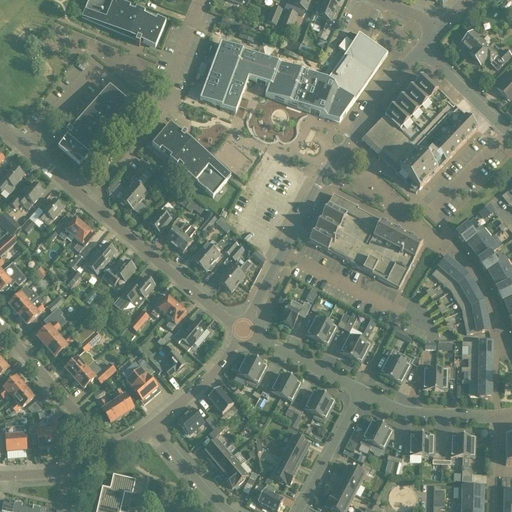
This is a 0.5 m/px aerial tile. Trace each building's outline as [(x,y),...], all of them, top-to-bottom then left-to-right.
[(165,25),(104,0),(89,0),(84,15),(82,18),(137,41),(135,46),(139,48),(140,45),(155,51),(165,25)] [(284,17),(280,28),(290,32),(297,14),(302,16),(304,12),(305,12),(309,0),(294,0),(293,5),(287,3),(283,13),(288,16),(287,18),(284,17)] [(315,13),(311,23),(315,25),(317,27),(322,30),(323,30),(324,27),(328,29),(330,22),(331,22),(334,15),(333,15),(336,6),(325,1),(319,15),(315,13)] [(282,13),(274,9),(267,25),(275,28),(282,13)] [(222,21),(220,26),(235,32),(237,26),(222,21)] [(323,30),(319,39),(320,40),(327,43),(328,43),(333,31),(328,29),(324,27),(323,30)] [(462,44),(461,45),(470,54),(471,53),(473,55),(478,50),(479,52),(480,50),(482,52),(487,48),(491,43),(487,38),(482,43),(473,33),(466,40),(464,40),(462,42),(462,44)] [(252,44),(253,40),(240,35),(238,39),(252,44)] [(326,84),(220,45),(200,101),(235,115),(248,80),(268,88),(265,97),(309,114),(314,116),(338,125),(342,120),(387,57),(359,37),(354,45),(346,39),(339,50),(346,55),(326,84)] [(324,50),(327,43),(320,40),(319,44),(320,48),(324,50)] [(290,52),(297,55),(300,46),(294,44),(290,52)] [(470,54),(468,56),(479,67),(486,60),(491,65),(490,66),(497,73),(501,69),(501,68),(505,64),(497,58),(487,48),(482,52),(480,50),(479,52),(478,50),(473,55),(471,53),(470,54)] [(511,58),(504,51),(497,58),(505,64),(511,58)] [(298,57),(285,52),(283,56),(296,61),(298,57)] [(206,66),(201,64),(197,76),(202,78),(206,66)] [(494,89),(509,103),(511,99),(511,75),(510,73),(494,89)] [(384,119),(364,139),(419,192),(477,131),(422,78),(414,87),(415,87),(413,89),(413,88),(405,96),(405,97),(403,98),(395,106),(396,107),(394,108),(386,116),(384,119)] [(80,166),(124,114),(131,107),(111,90),(73,135),(69,132),(66,135),(70,139),(61,149),(80,166)] [(184,135),(182,137),(180,139),(169,130),(155,147),(206,190),(204,193),(212,199),(229,180),(183,142),(187,138),(184,135)] [(24,177),(13,168),(0,183),(0,192),(1,194),(3,191),(10,196),(15,190),(13,189),(24,177)] [(173,180),(160,168),(156,173),(169,184),(173,180)] [(120,201),(127,207),(145,186),(151,178),(141,169),(134,177),(140,182),(135,187),(133,185),(120,201)] [(33,185),(22,198),(18,203),(14,200),(8,206),(15,211),(20,206),(28,212),(43,194),(33,185)] [(149,189),(145,186),(127,207),(133,213),(140,205),(147,196),(144,194),(149,189)] [(169,195),(163,189),(156,196),(163,202),(169,195)] [(511,202),(511,200),(506,194),(501,198),(508,206),(511,202)] [(333,197),(308,244),(398,291),(422,245),(357,211),(358,210),(333,197)] [(192,202),(187,198),(180,206),(185,210),(192,202)] [(37,220),(48,229),(63,210),(53,202),(37,220)] [(198,206),(193,202),(186,210),(191,214),(198,206)] [(493,212),(489,208),(480,215),(484,220),(493,212)] [(170,214),(164,209),(149,226),(159,234),(163,230),(170,222),(166,219),(170,214)] [(0,224),(13,237),(20,229),(3,214),(0,217),(0,224)] [(199,232),(204,237),(217,222),(211,217),(199,232)] [(64,243),(69,237),(74,241),(84,228),(74,219),(58,238),(64,243)] [(21,231),(27,236),(35,226),(29,221),(21,231)] [(457,236),(464,246),(466,244),(481,232),(473,223),(457,236)] [(165,241),(174,249),(191,228),(186,224),(179,232),(175,229),(170,235),(165,241)] [(230,232),(224,227),(221,230),(227,235),(230,232)] [(95,237),(84,228),(74,241),(79,245),(74,251),(79,255),(95,237)] [(196,233),(191,228),(174,249),(182,255),(192,244),(189,241),(196,233)] [(474,253),(488,241),(481,232),(466,244),(474,253)] [(42,245),(47,249),(57,237),(52,233),(42,245)] [(10,239),(0,246),(0,259),(16,246),(10,239)] [(479,263),(497,252),(488,241),(474,253),(480,262),(478,263),(479,263)] [(192,262),(199,269),(218,247),(212,243),(208,248),(206,246),(197,257),(192,262)] [(219,258),(217,256),(222,251),(225,247),(221,243),(218,247),(199,269),(205,274),(219,258)] [(239,248),(232,243),(224,253),(230,258),(239,248)] [(100,263),(105,267),(115,255),(105,246),(90,264),(95,269),(100,263)] [(244,254),(238,250),(231,258),(236,263),(244,254)] [(503,261),(497,252),(479,263),(485,273),(487,272),(504,262),(503,261)] [(250,259),(255,263),(259,257),(255,253),(250,259)] [(74,273),(75,272),(82,264),(84,262),(78,257),(69,268),(74,273)] [(431,278),(441,286),(455,268),(446,260),(431,278)] [(487,272),(493,281),(509,272),(504,262),(487,272)] [(125,263),(120,268),(115,275),(110,271),(102,279),(112,289),(115,286),(120,280),(124,284),(131,276),(135,271),(125,263)] [(217,284),(225,290),(243,268),(238,264),(233,269),(231,267),(217,284)] [(0,276),(0,292),(9,285),(10,287),(14,284),(18,288),(26,282),(12,265),(2,274),(2,275),(0,276)] [(243,277),(247,272),(243,268),(225,290),(231,295),(245,279),(243,277)] [(455,268),(441,286),(450,293),(468,279),(455,268)] [(41,282),(47,277),(41,270),(33,276),(36,280),(38,278),(41,282)] [(511,282),(511,276),(509,272),(493,281),(498,291),(511,282)] [(154,288),(144,279),(135,290),(131,287),(113,307),(121,314),(130,304),(138,310),(146,300),(145,299),(154,288)] [(468,279),(450,293),(455,303),(475,292),(468,279)] [(70,291),(74,286),(68,281),(64,286),(70,291)] [(511,282),(498,291),(496,292),(502,303),(504,302),(504,301),(511,297),(511,282)] [(25,289),(18,295),(19,297),(9,306),(18,317),(30,307),(30,306),(37,300),(38,300),(32,293),(30,294),(25,289)] [(311,305),(318,293),(311,290),(305,302),(311,305)] [(475,292),(455,303),(461,313),(483,305),(475,292)] [(161,314),(166,319),(176,306),(165,297),(153,312),(150,315),(156,320),(161,314)] [(58,300),(58,299),(47,309),(52,315),(57,310),(63,305),(63,304),(65,303),(60,298),(58,300)] [(40,307),(42,305),(37,300),(30,306),(30,307),(18,317),(26,327),(38,316),(44,311),(40,307)] [(291,302),(290,306),(285,314),(284,314),(284,315),(285,316),(280,324),(283,325),(282,327),(288,330),(289,328),(291,330),(298,317),(304,320),(311,308),(304,305),(302,308),(291,302)] [(483,305),(461,313),(464,325),(486,320),(483,305)] [(186,314),(176,306),(166,319),(170,322),(165,328),(171,333),(186,314)] [(62,316),(57,310),(52,315),(49,318),(54,323),(62,316)] [(129,329),(136,334),(148,319),(142,313),(129,329)] [(37,339),(46,349),(58,339),(54,334),(59,329),(66,323),(62,318),(55,324),(49,329),(37,339)] [(316,344),(326,325),(315,319),(306,337),(316,343),(315,343),(316,344)] [(346,326),(344,332),(349,335),(356,322),(350,319),(346,326)] [(488,332),(486,320),(464,325),(466,337),(488,332)] [(377,324),(372,321),(369,326),(374,329),(377,324)] [(185,335),(180,331),(169,344),(173,348),(176,344),(187,353),(206,331),(196,322),(185,335)] [(340,323),(337,328),(344,332),(346,326),(340,323)] [(336,330),(326,325),(316,344),(317,344),(317,343),(327,348),(336,330)] [(72,341),(79,349),(95,336),(88,328),(72,341)] [(397,332),(394,337),(403,341),(406,336),(397,332)] [(166,345),(173,338),(169,334),(162,342),(166,345)] [(95,336),(79,349),(84,355),(85,354),(100,342),(95,336)] [(360,342),(359,342),(349,337),(340,355),(350,360),(349,361),(350,361),(360,342)] [(61,343),(58,339),(46,349),(55,359),(67,348),(66,348),(72,343),(67,338),(61,343)] [(361,339),(359,342),(360,342),(350,361),(351,361),(361,366),(372,344),(361,339)] [(468,349),(468,357),(491,357),(491,345),(462,344),(461,349),(468,349)] [(186,366),(179,358),(171,348),(165,352),(170,358),(165,362),(171,369),(166,372),(171,378),(186,366)] [(78,360),(66,371),(74,381),(93,364),(91,361),(91,359),(88,356),(86,356),(85,354),(84,355),(78,360)] [(468,369),(490,369),(491,357),(468,357),(461,357),(461,361),(468,362),(468,369)] [(247,382),(257,363),(256,362),(256,363),(246,358),(236,376),(247,381),(247,382)] [(390,382),(399,363),(389,358),(380,376),(390,381),(389,382),(390,382)] [(415,359),(411,366),(417,369),(419,360),(415,359)] [(0,377),(8,370),(0,361),(0,377)] [(159,377),(163,372),(152,361),(147,366),(159,377)] [(247,382),(247,381),(245,385),(256,391),(267,369),(257,364),(257,363),(247,382)] [(410,369),(399,363),(390,382),(391,381),(401,387),(410,369)] [(102,373),(94,364),(93,364),(74,381),(83,391),(96,379),(101,386),(115,373),(110,366),(102,373)] [(434,393),(435,368),(423,368),(423,392),(434,392),(434,393)] [(454,369),(447,369),(435,368),(434,393),(435,393),(435,392),(446,393),(447,382),(454,382),(454,369)] [(467,381),(490,381),(490,369),(468,369),(468,370),(461,370),(461,374),(467,374),(467,381)] [(133,377),(126,383),(143,403),(150,397),(157,391),(141,371),(133,377)] [(281,399),(291,380),(290,380),(290,381),(280,376),(270,394),(281,399)] [(9,396),(13,400),(25,390),(16,379),(4,390),(0,394),(0,396),(4,400),(9,396)] [(291,381),(291,380),(281,399),(291,405),(301,386),(291,381)] [(490,400),(490,381),(467,381),(467,383),(461,383),(461,386),(469,386),(469,393),(479,393),(478,400),(490,400)] [(34,399),(25,390),(13,400),(17,404),(11,409),(16,414),(21,409),(22,410),(34,399)] [(106,397),(102,391),(92,397),(96,403),(106,397)] [(114,395),(118,402),(113,404),(122,418),(133,411),(124,397),(124,398),(120,391),(114,395)] [(233,408),(218,391),(207,400),(222,417),(233,408)] [(314,417),(324,398),(324,397),(323,398),(313,393),(304,411),(314,416),(314,417)] [(314,417),(314,416),(312,420),(323,426),(334,404),(324,399),(325,398),(324,398),(314,417)] [(102,412),(110,425),(122,418),(113,404),(108,408),(104,401),(98,405),(103,411),(102,412)] [(27,410),(32,415),(42,412),(35,404),(27,410)] [(52,418),(60,415),(56,410),(50,411),(52,418)] [(193,411),(192,413),(178,425),(188,436),(203,423),(196,414),(193,411)] [(294,415),(287,411),(285,417),(291,420),(292,419),(294,415)] [(300,418),(294,415),(292,419),(299,423),(301,419),(300,418)] [(54,422),(52,419),(51,416),(46,417),(46,424),(48,426),(53,431),(49,432),(53,448),(65,446),(62,430),(61,430),(54,422)] [(24,436),(23,428),(23,421),(5,425),(5,429),(7,454),(26,452),(24,436)] [(372,447),(382,428),(381,428),(371,423),(362,441),(360,446),(370,451),(372,447)] [(217,428),(213,424),(209,428),(213,432),(217,428)] [(53,448),(49,432),(43,433),(42,426),(28,429),(32,448),(38,446),(39,451),(53,448)] [(383,428),(382,428),(372,447),(383,452),(392,434),(382,429),(383,428)] [(212,441),(222,433),(218,429),(209,437),(212,441)] [(309,446),(293,437),(287,448),(304,457),(307,452),(306,451),(309,446)] [(421,458),(421,437),(421,438),(409,438),(409,458),(421,458)] [(422,437),(421,437),(421,458),(432,459),(433,438),(422,438),(422,437)] [(462,460),(463,438),(462,438),(462,439),(451,439),(450,459),(462,460)] [(463,438),(462,460),(462,470),(468,470),(469,460),(474,460),(475,440),(463,439),(463,438)] [(207,458),(206,459),(210,463),(224,451),(217,442),(203,453),(207,458)] [(304,457),(287,448),(282,458),(298,467),(300,462),(301,462),(304,457)] [(219,471),(232,460),(224,451),(210,463),(214,468),(215,467),(219,471)] [(224,481),(224,482),(240,469),(242,466),(234,458),(232,460),(219,471),(222,475),(221,476),(225,480),(224,481)] [(298,467),(282,458),(277,469),(294,478),(295,478),(294,477),(296,472),(295,471),(298,467)] [(346,473),(345,473),(343,478),(359,486),(365,476),(349,467),(346,473)] [(247,478),(240,469),(224,482),(232,491),(238,486),(238,487),(244,482),(244,481),(247,478)] [(289,489),(294,478),(277,469),(271,479),(275,482),(275,483),(282,486),(282,485),(289,489)] [(113,476),(110,490),(124,494),(125,494),(133,495),(136,481),(124,479),(113,476)] [(471,477),(462,477),(461,485),(471,485),(471,477)] [(338,488),(354,497),(359,486),(343,478),(340,483),(341,484),(338,488)] [(266,487),(257,505),(270,511),(278,511),(283,503),(272,497),(275,492),(266,487)] [(331,498),(348,507),(354,497),(338,488),(336,493),(335,493),(332,498),(331,497),(331,498)] [(102,489),(99,502),(121,508),(124,494),(110,490),(102,489)] [(482,490),(463,489),(458,489),(457,502),(462,502),(481,502),(482,490)] [(345,511),(348,507),(331,498),(325,508),(332,511),(331,511),(345,511)] [(0,510),(0,511),(13,511),(15,505),(4,502),(2,510),(0,510)] [(120,511),(121,508),(99,502),(96,511),(120,511)] [(481,511),(481,502),(462,502),(462,511),(481,511)]
